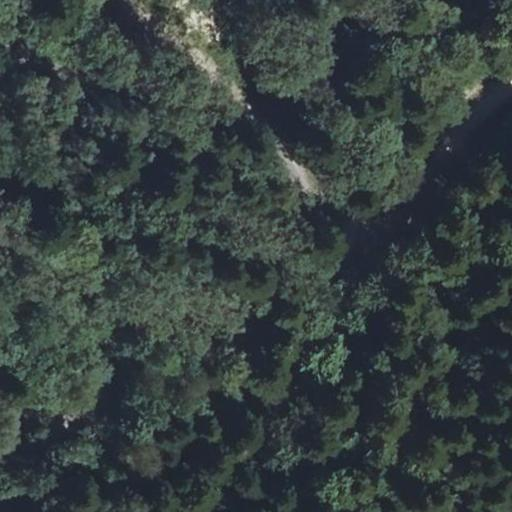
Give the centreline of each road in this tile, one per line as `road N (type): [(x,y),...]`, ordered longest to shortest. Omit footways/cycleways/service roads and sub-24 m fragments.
road 1 (track): [(511,87),(450,139),(395,202),(372,219),(347,222),(304,182),(264,114)]
road 2 (track): [(0,215),(83,328),(96,362),(96,391),(62,419),(39,424),(0,409)]
road 3 (track): [(264,114),(113,86),(0,41)]
road 4 (track): [(424,511),(474,330),(511,252)]
road 5 (track): [(264,114),(156,0)]
